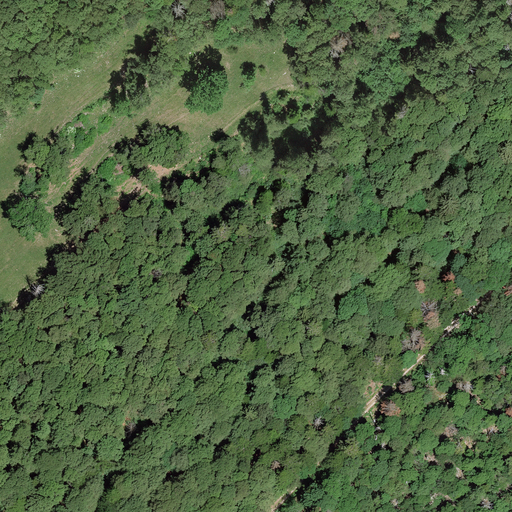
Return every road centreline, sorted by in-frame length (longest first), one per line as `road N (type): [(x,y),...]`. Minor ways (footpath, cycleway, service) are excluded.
road 1 (track): [(98,511),(198,257),(325,85),(281,94),(137,195),(0,319)]
road 2 (track): [(122,451),(350,239),(456,161),(511,92)]
road 3 (track): [(271,511),(511,269)]
